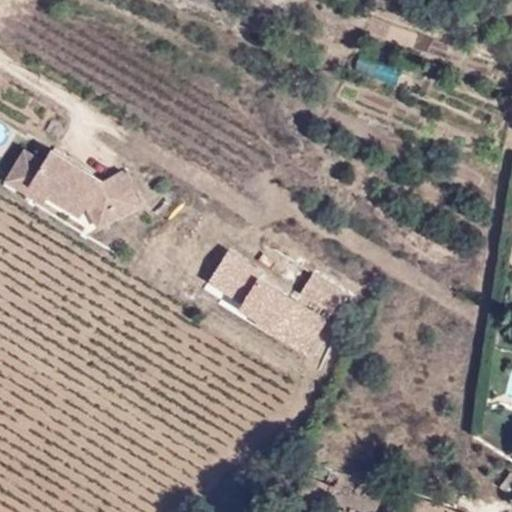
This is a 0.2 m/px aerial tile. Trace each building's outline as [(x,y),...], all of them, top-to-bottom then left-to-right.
[(21,156),(3,186),(22,198),(28,190),(45,201),(77,221),(84,212),(93,200),(115,214),(120,221),(138,209),(116,176),(98,188),(47,157),(40,169),(21,156)] [(40,209),(45,201),(28,190),(22,198),(40,209)] [(93,200),(84,212),(99,235),(120,221),(115,214),(93,200)] [(311,345),(322,327),(292,307),(255,284),(258,278),(224,257),(206,286),(240,307),(236,312),(255,323),(273,336),(280,325),(311,345)] [(328,318),(329,320),(341,301),(309,280),(297,299),(328,318)] [(297,299),(292,307),(322,327),(328,318),(297,299)] [(273,336),(255,323),(251,328),(301,360),(311,345),(280,325),(273,336)] [(335,485),(308,472),(300,490),(323,501),(327,491),(332,493),(335,485)] [(437,474),(412,472),(412,487),(437,488),(437,474)] [(450,511),(451,506),(416,496),(413,507),(398,504),(396,511),(450,511)]
